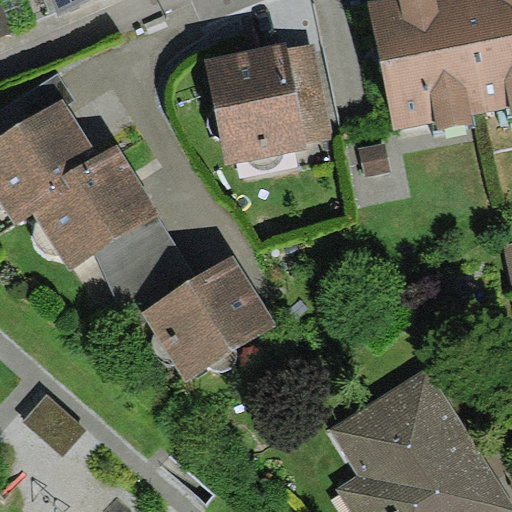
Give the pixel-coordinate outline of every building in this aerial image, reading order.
[(0,0),(0,38),(13,33),(0,0)] [(83,0),(52,0),(57,12),(83,0)] [(511,0),(377,0),(368,2),(394,131),(436,123),(438,132),(473,125),(471,115),(511,106),(511,0)] [(286,43),(205,58),(226,166),(307,150),(306,144),(333,139),(314,43),(287,48),(286,43)] [(0,107),(0,135),(0,136),(63,98),(68,105),(76,101),(58,72),(0,107)] [(26,202),(100,155),(68,105),(63,98),(0,136),(0,201),(8,213),(16,226),(34,214),(26,202)] [(384,143),(359,148),(365,175),(390,170),(384,143)] [(161,213),(117,144),(100,155),(26,202),(34,214),(70,270),(96,254),(161,213)] [(119,313),(128,327),(144,316),(141,312),(199,276),(161,213),(96,254),(119,313)] [(277,323),(233,254),(199,276),(141,312),(144,316),(186,382),(277,323)] [(511,511),(511,504),(428,370),(331,430),(359,475),(336,489),(350,511),(511,511)]
